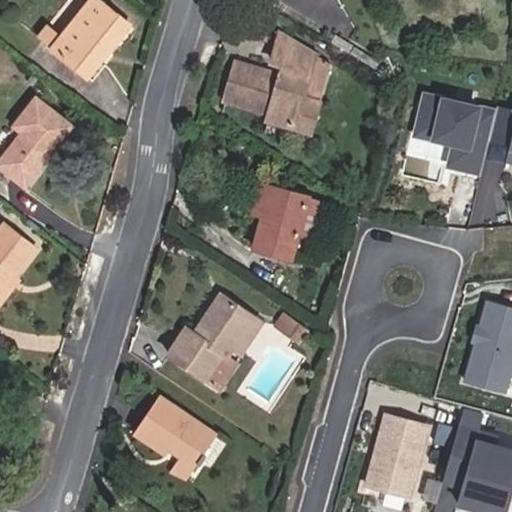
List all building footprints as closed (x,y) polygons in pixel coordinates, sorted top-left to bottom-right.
[(88,76),(130,25),(99,0),(93,0),(54,47),(88,76)] [(318,104),(302,98),(314,56),(282,34),(273,63),(285,66),(282,77),(278,88),(265,84),(268,73),(237,64),(227,99),(271,113),(269,119),(296,127),(298,120),(312,124),(318,104)] [(318,104),(329,66),(314,56),(302,98),(318,104)] [(282,77),(268,73),(265,84),(278,88),(282,77)] [(496,109),(423,91),(412,135),(451,144),(445,167),(480,175),(496,109)] [(25,186),(72,126),(38,98),(15,126),(24,133),(0,164),(25,186)] [(511,156),(511,105),(499,102),(496,109),(490,137),(511,142),(508,155),(511,156)] [(296,127),(310,132),(312,124),(298,120),(296,127)] [(508,155),(511,142),(490,137),(486,154),(507,159),(508,155)] [(264,186),(256,214),(265,216),(273,189),(264,186)] [(308,199),(273,189),(265,216),(256,249),(291,259),(298,235),(316,240),(326,205),(308,199)] [(0,289),(13,273),(17,276),(38,249),(6,224),(0,231),(0,289)] [(228,356),(233,350),(255,317),(222,295),(200,327),(205,331),(200,338),(195,334),(187,328),(170,353),(211,382),(228,356)] [(508,387),(511,368),(511,303),(486,298),(467,377),(508,387)] [(284,313),(275,327),(284,333),(294,319),(284,313)] [(242,356),(265,324),(255,317),(233,350),(242,356)] [(300,344),(310,330),(294,319),(284,333),(300,344)] [(200,327),(195,334),(200,338),(205,331),(200,327)] [(222,390),(240,364),(228,356),(211,382),(222,390)] [(180,459),(178,461),(193,472),(218,436),(161,396),(135,433),(166,455),(169,450),(180,459)] [(411,492),(429,423),(388,412),(369,481),(411,492)] [(479,428),(459,422),(447,464),(467,470),(458,499),(503,511),(506,511),(511,494),(511,446),(477,437),(479,428)] [(171,473),(186,483),(193,472),(178,461),(171,473)]
